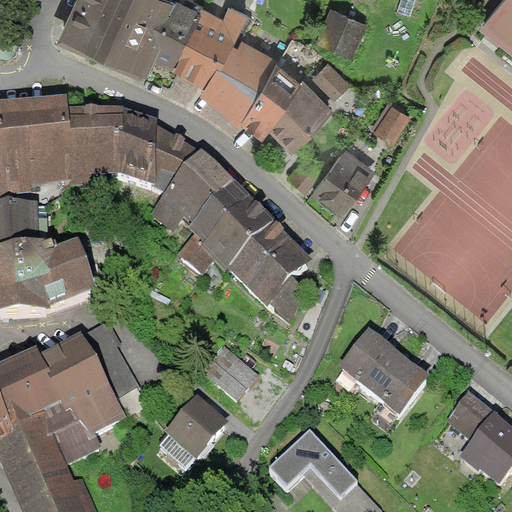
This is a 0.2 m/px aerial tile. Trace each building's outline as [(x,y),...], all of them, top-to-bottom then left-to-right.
[(87,62),(114,0),(80,0),(58,48),(87,62)] [(175,9),(152,0),(114,0),(87,62),(146,86),(155,65),(175,9)] [(511,0),(506,0),(482,31),(511,54),(511,0)] [(155,65),(207,90),(232,48),(250,17),(231,9),(224,22),(204,11),(202,15),(178,4),(175,9),(155,65)] [(331,9),(316,46),(355,62),(371,25),(331,9)] [(241,128),(278,66),(243,44),(239,53),(232,48),(207,90),(202,98),(241,128)] [(241,128),(264,144),(271,135),(309,89),(278,66),(241,128)] [(332,67),(315,84),(333,104),(351,87),(332,67)] [(271,135),(292,156),(336,114),(309,89),(271,135)] [(32,187),(74,182),(70,109),(70,98),(0,104),(0,197),(8,196),(32,195),(32,187)] [(393,104),(371,130),(393,148),(414,122),(393,104)] [(95,178),(121,176),(122,110),(70,109),(74,182),(74,187),(95,186),(95,178)] [(121,176),(157,186),(160,123),(122,110),(121,176)] [(157,186),(168,193),(206,153),(160,123),(157,186)] [(375,173),(345,152),(314,196),(343,218),(375,173)] [(190,227),(238,185),(206,153),(168,193),(152,215),(175,235),(187,223),(190,227)] [(178,255),(190,265),(207,244),(254,199),(238,185),(190,227),(196,232),(178,255)] [(274,220),(254,199),(207,244),(190,265),(204,274),(215,260),(228,273),(230,270),(274,220)] [(0,248),(42,244),(39,201),(0,203),(0,248)] [(280,227),(274,220),(230,270),(248,288),(295,241),(280,227)] [(295,241),(248,288),(267,308),(270,305),(289,321),(310,292),(294,279),(311,262),(295,241)] [(42,244),(0,248),(0,313),(51,311),(51,306),(96,293),(81,242),(56,249),(55,243),(42,244)] [(39,350),(0,366),(0,459),(22,511),(94,511),(82,484),(76,487),(65,467),(97,451),(91,438),(128,419),(119,402),(143,391),(105,325),(43,358),(39,350)] [(371,327),(340,365),(402,415),(432,377),(371,327)] [(257,379),(225,352),(206,373),(239,401),(257,379)] [(499,483),(511,468),(511,427),(470,393),(448,420),(475,442),(462,457),(478,471),(481,468),(499,483)] [(197,460),(228,422),(196,396),(165,435),(197,460)] [(382,511),(311,435),(269,473),(287,493),(304,477),(335,511),(382,511)]
